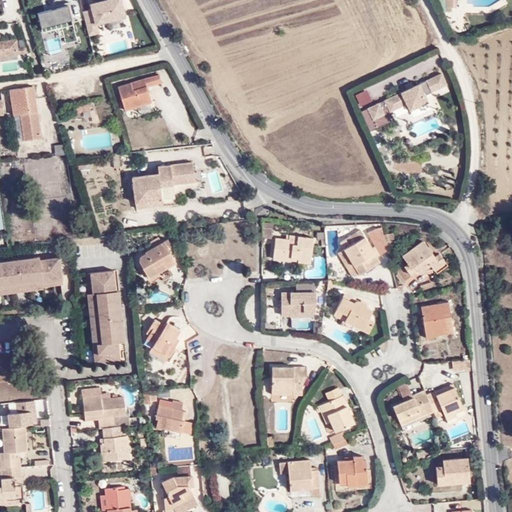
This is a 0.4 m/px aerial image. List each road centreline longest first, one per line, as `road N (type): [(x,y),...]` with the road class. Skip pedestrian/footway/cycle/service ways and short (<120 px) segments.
road 1 (unclassified): [(147,0),(246,173),(298,203),(415,213),(453,229),(472,273),(496,511)]
road 2 (residential): [(68,511),(51,328),(0,328)]
road 3 (unknown): [(175,52),(0,86)]
road 4 (residential): [(243,340),(200,314),(198,293),(230,287),(234,323)]
road 5 (residential): [(381,511),(392,479),(363,381)]
road 6 (residential): [(363,381),(327,352),(243,340)]
